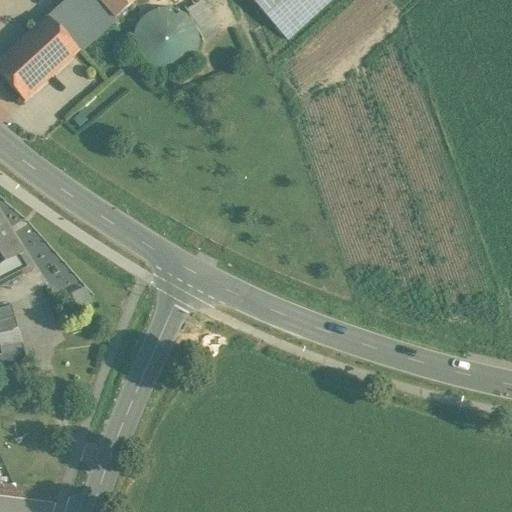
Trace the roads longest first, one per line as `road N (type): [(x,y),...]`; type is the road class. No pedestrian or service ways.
road 1 (secondary): [(191,271),(310,327),(511,384)]
road 2 (secondary): [(89,511),(191,271)]
road 3 (secondary): [(191,271),(0,143)]
